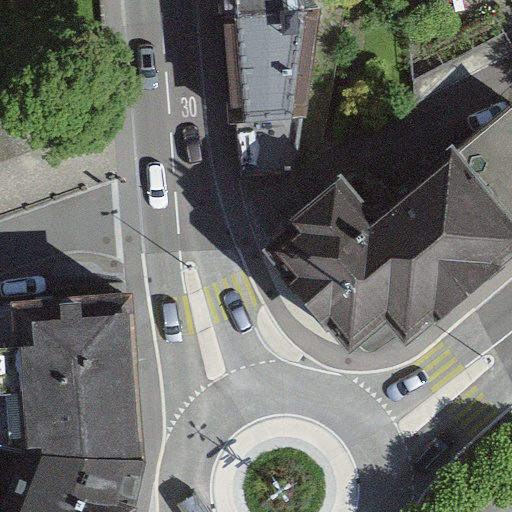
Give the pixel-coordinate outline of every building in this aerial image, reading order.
[(224,0),(226,17),(314,11),(306,0),(224,0)] [(314,11),(226,17),(238,177),(292,175),(314,11)] [(297,231),(273,251),(293,275),(292,277),(328,321),(330,320),(350,344),(364,333),(368,338),(383,325),(379,320),(388,313),(408,338),(511,251),(511,118),(462,160),(454,150),(371,219),(341,184),(292,225),(297,231)] [(0,446),(31,451),(144,456),(128,299),(0,307),(0,446)] [(5,511),(131,511),(132,511),(144,456),(31,451),(5,511)]
